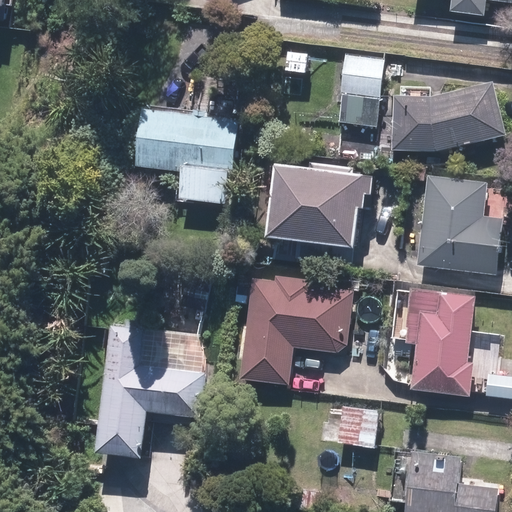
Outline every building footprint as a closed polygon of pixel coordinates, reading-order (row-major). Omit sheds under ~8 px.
[(511,0),(451,0),(449,15),(483,20),(485,3),(511,6),(511,0)] [(307,55),(286,55),(285,79),(307,79),(307,55)] [(381,100),(385,62),(346,58),(342,96),(343,96),(381,100)] [(493,87),(431,101),(395,100),(393,154),(437,156),(506,139),(493,87)] [(343,96),(340,125),(378,129),(381,100),(343,96)] [(236,179),(240,124),(143,115),(138,171),(183,174),(180,202),(228,206),(231,179),(236,179)] [(268,242),(353,253),(359,214),(363,214),(365,199),(372,200),(374,182),(277,170),(268,242)] [(488,187),(429,180),(418,269),(496,278),(503,222),(484,220),(488,187)] [(348,348),(354,294),(312,289),(313,283),(277,279),(276,285),(253,282),(242,382),(290,387),(294,350),(338,355),(348,348)] [(473,320),(474,300),(411,295),(407,350),(415,350),(412,394),(469,398),(471,361),(490,362),(493,322),(473,320)] [(112,330),(96,457),(142,463),(148,416),(200,423),(206,377),(140,368),(144,334),(112,330)] [(511,378),(489,376),(487,400),(511,401),(511,378)] [(375,450),(378,409),(343,406),(340,447),(375,450)] [(459,489),(460,462),(395,459),(393,502),(405,502),(404,511),(495,511),(496,490),(459,489)]
